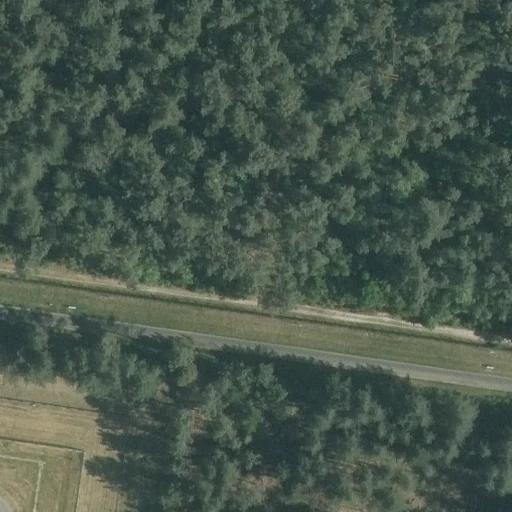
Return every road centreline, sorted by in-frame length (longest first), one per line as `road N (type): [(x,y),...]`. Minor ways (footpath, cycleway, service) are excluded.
road 1 (track): [(511,339),(0,265)]
road 2 (unknown): [(511,74),(0,128)]
